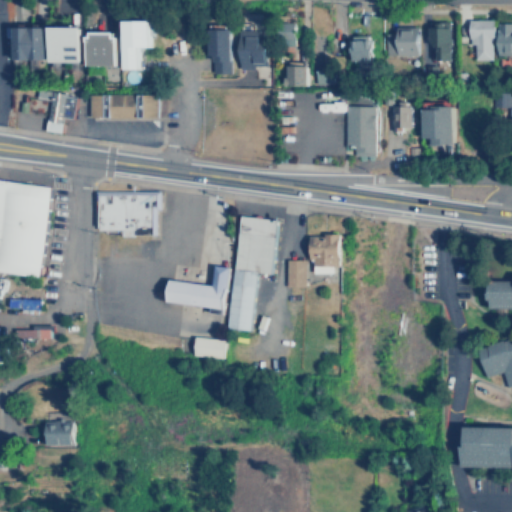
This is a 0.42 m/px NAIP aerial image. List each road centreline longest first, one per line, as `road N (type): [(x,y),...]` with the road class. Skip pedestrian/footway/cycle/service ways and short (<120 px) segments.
road 1 (primary): [(294,187),(0,145)]
road 2 (primary): [(511,178),(326,178),(294,187)]
road 3 (primary): [(498,216),(294,187)]
road 4 (residential): [(76,156),(64,306)]
